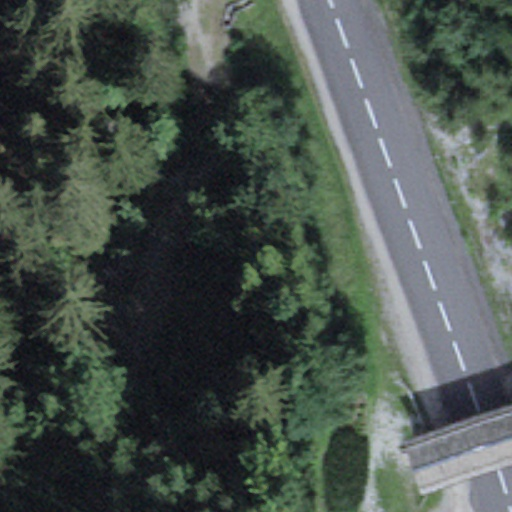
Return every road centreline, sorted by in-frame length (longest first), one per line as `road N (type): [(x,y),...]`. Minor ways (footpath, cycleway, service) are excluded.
road 1 (secondary): [(511,510),(331,0)]
road 2 (track): [(112,511),(155,403),(204,0)]
